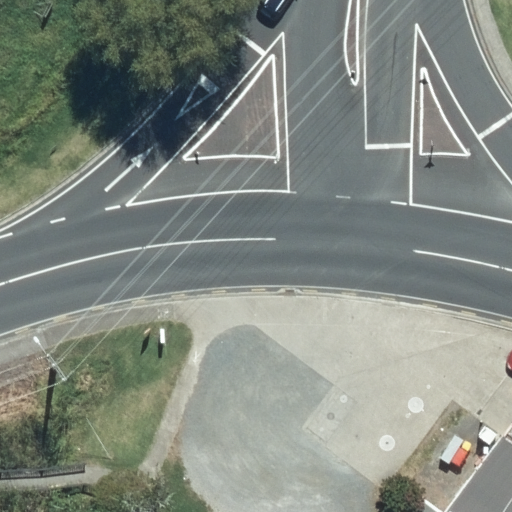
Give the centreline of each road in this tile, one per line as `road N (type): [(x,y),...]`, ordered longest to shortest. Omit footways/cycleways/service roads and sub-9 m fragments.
road 1 (tertiary): [(36,271),(247,42),(300,0)]
road 2 (secondary): [(36,271),(187,243),(363,242)]
road 3 (tertiary): [(372,0),(363,242)]
road 4 (tertiary): [(420,0),(511,143)]
road 5 (secondary): [(363,242),(511,271)]
